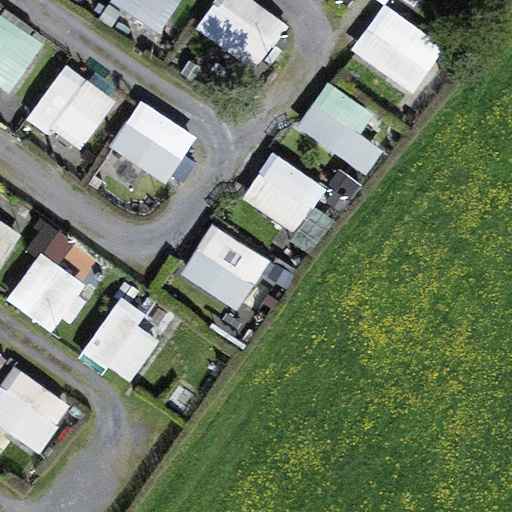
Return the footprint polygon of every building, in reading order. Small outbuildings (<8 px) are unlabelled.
[(114,0),(113,4),(166,35),(185,0),(114,0)] [(254,0),(217,0),(198,29),(260,70),(291,23),(254,0)] [(389,0),(415,13),(421,0),(389,0)] [(352,48),(413,95),(449,51),(388,3),(352,48)] [(0,83),(15,92),(43,39),(0,16),(0,83)] [(76,160),(119,100),(69,65),(26,125),(76,160)] [(395,135),(325,90),(300,129),(370,173),(395,135)] [(168,186),(201,137),(145,101),(112,150),(168,186)] [(298,234),(329,187),(275,152),(245,198),(298,234)] [(0,279),(32,224),(0,206),(0,279)] [(214,221),(183,276),(244,310),(275,255),(214,221)] [(43,253),(9,300),(55,334),(89,287),(43,253)] [(84,356),(135,386),(172,322),(120,293),(84,356)] [(14,363),(0,384),(0,424),(43,453),(76,405),(14,363)]
